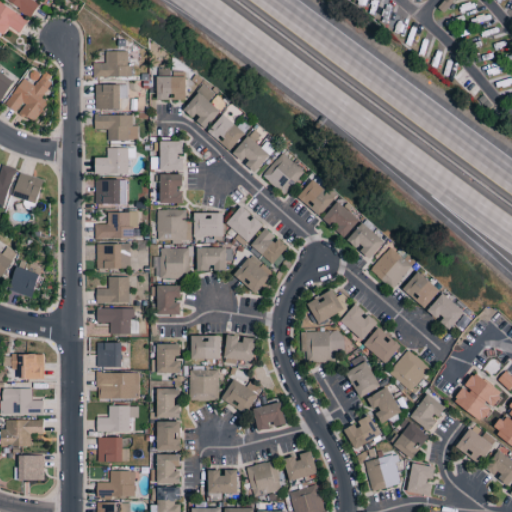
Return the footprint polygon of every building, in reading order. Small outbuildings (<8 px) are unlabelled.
[(2,0),(28,17),(37,6),(28,0),(2,0)] [(7,27),(18,34),(26,20),(0,4),(0,34),(1,35),(7,27)] [(125,52),(103,52),(104,63),(91,64),(91,78),(130,77),(130,66),(126,66),(125,52)] [(155,100),(185,101),(185,78),(168,77),(168,68),(156,68),(155,100)] [(4,105),(16,113),(33,123),(46,102),(39,98),(52,78),(43,72),(34,87),(21,78),(4,105)] [(0,100),(13,82),(0,73),(0,100)] [(125,86),(94,85),(93,109),(124,110),(125,86)] [(212,95),(202,86),(182,109),(191,118),(193,117),(205,128),(219,112),(207,101),(212,95)] [(130,115),(93,116),(93,130),(106,130),(106,142),(136,141),(136,126),(130,126),(130,115)] [(207,134),(231,151),(244,133),(220,116),(207,134)] [(243,165),(254,174),(273,148),(264,142),(260,147),(254,143),(259,135),(251,130),(233,156),(243,164),(243,165)] [(159,171),(183,171),(182,157),(183,157),(182,142),(158,142),(159,171)] [(126,149),(105,148),(105,158),(94,158),(94,175),(126,175),(126,149)] [(284,195),(303,172),(280,153),(261,177),(284,195)] [(0,207),(2,208),(14,170),(0,165),(0,207)] [(12,197),(35,204),(42,180),(19,173),(12,197)] [(182,175),(159,175),(159,204),(182,203),(182,189),(182,175)] [(318,217),(336,197),(315,177),(297,197),(318,217)] [(125,204),(124,180),(93,181),(94,205),(125,204)] [(358,222),(338,202),(322,219),(343,238),(358,222)] [(237,234),(233,239),(243,248),(262,226),(252,217),(252,216),(241,206),(226,224),(237,234)] [(156,242),(190,241),(189,221),(185,222),(184,210),(155,211),(156,242)] [(105,213),(105,225),(93,225),(93,239),(131,239),(131,228),(136,228),(136,212),(105,213)] [(223,214),(193,213),(193,236),(222,237),(223,214)] [(383,241),(360,224),(347,241),(358,250),(357,251),(369,260),(383,241)] [(275,238),(265,229),(250,246),(272,265),(287,248),(275,238)] [(94,269),(128,269),(128,245),(94,244),(94,269)] [(0,277),(13,252),(4,247),(0,254),(0,253),(0,277)] [(187,280),(188,249),(159,248),(158,279),(187,280)] [(196,271),(211,272),(211,271),(225,271),(226,248),(197,248),(196,271)] [(390,290),(410,267),(389,248),(369,271),(390,290)] [(233,275),(254,294),(272,275),(251,256),(233,275)] [(39,268),(18,262),(17,267),(37,273),(39,268)] [(29,298),(38,275),(15,267),(7,290),(29,298)] [(402,289),(424,309),(439,292),(418,272),(402,289)] [(127,304),(127,277),(106,278),(106,289),(94,290),(95,304),(127,304)] [(179,286),(149,287),(150,296),(156,296),(156,315),(180,315),(179,286)] [(306,304),(317,325),(344,310),(339,300),(337,301),(331,291),(306,304)] [(438,321),(448,331),(464,313),(442,294),(427,311),(438,321)] [(339,321),(361,341),(377,324),(366,314),(355,305),(339,321)] [(136,335),(136,321),(132,321),(132,309),(95,309),(95,323),(108,323),(108,335),(136,335)] [(362,347),(386,364),(400,345),(376,328),(362,347)] [(299,333),(300,352),(305,352),(305,363),(341,362),(340,331),(299,333)] [(255,340),(240,338),(240,337),(226,335),(222,363),(234,365),(234,361),(251,363),(255,340)] [(220,337),(190,336),(190,360),(219,360),(220,337)] [(120,368),(121,344),(95,343),(95,368),(120,368)] [(179,345),(156,345),(156,360),(149,360),(149,373),(178,374),(179,345)] [(408,392),(428,370),(407,350),(386,373),(408,392)] [(42,355),(10,355),(10,371),(20,371),(20,380),(42,381),(42,355)] [(378,390),(363,355),(349,360),(352,370),(347,372),(358,398),(378,390)] [(187,401),(217,401),(216,370),(187,371),(187,401)] [(496,381),(508,391),(511,386),(511,379),(504,372),(496,381)] [(132,373),(95,374),(95,400),(137,399),(137,384),(132,384),(132,373)] [(502,394),(474,374),(464,388),(463,388),(453,402),(481,423),(491,408),(492,409),(502,394)] [(220,399),(245,415),(257,395),(233,380),(220,399)] [(29,390),(0,388),(0,415),(41,416),(41,401),(29,401),(29,390)] [(156,419),(179,418),(179,404),(178,389),(156,389),(156,419)] [(373,412),(375,412),(380,423),(400,415),(388,389),(367,398),(373,412)] [(427,432),(445,408),(426,395),(409,418),(427,432)] [(511,445),(511,402),(508,408),(511,410),(503,422),(499,419),(491,430),(511,445)] [(272,428),(272,429),(286,425),(280,403),(252,410),(257,432),(272,428)] [(95,418),(95,432),(127,433),(127,419),(136,419),(136,407),(106,406),(106,418),(95,418)] [(356,425),(344,430),(353,450),(379,438),(369,416),(355,423),(356,425)] [(41,421),(4,421),(3,430),(0,429),(0,446),(29,447),(29,434),(41,434),(41,421)] [(156,452),(180,452),(180,423),(156,423),(156,452)] [(426,433),(405,424),(394,450),(415,459),(426,433)] [(479,464),(494,441),(482,433),(482,432),(471,425),(456,449),(479,464)] [(122,438),(96,438),(96,462),(121,463),(122,438)] [(509,487),(511,481),(511,460),(495,451),(484,471),(497,478),(496,479),(509,487)] [(297,457),(283,460),(288,482),(316,475),(311,452),(296,456),(297,457)] [(156,484),(179,485),(179,470),(179,456),(156,455),(155,472),(156,472),(156,484)] [(400,484),(392,455),(363,463),(371,492),(400,484)] [(42,456),(18,456),(18,481),(42,481),(42,456)] [(251,498),(280,492),(273,462),(245,468),(251,498)] [(429,497),(432,482),(431,482),(434,468),(412,464),(406,492),(429,497)] [(95,484),(95,500),(133,499),(132,471),(108,472),(109,483),(95,484)] [(236,471),(221,471),(207,472),(208,495),(237,494),(236,471)] [(292,511),(322,511),(314,485),(287,494),(292,511)] [(180,488),(156,489),(157,506),(149,506),(149,511),(179,511),(179,503),(180,503),(180,488)]
